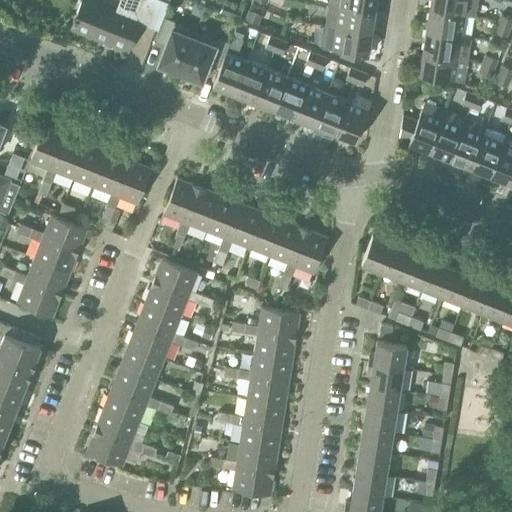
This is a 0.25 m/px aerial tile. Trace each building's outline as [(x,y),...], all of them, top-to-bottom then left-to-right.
[(139,22),(158,30),(163,17),(169,2),(162,0),(118,0),(115,8),(95,0),(82,0),(72,27),(128,49),(139,22)] [(375,11),(376,0),(330,0),(329,4),(375,11)] [(476,0),(431,0),(430,8),(464,14),(474,16),(476,0)] [(326,26),(371,33),(375,11),(329,4),(326,26)] [(464,14),(430,8),(426,30),(461,35),(464,14)] [(250,10),(246,18),(257,23),(261,15),(250,10)] [(511,18),(501,14),(498,23),(510,27),(511,21),(511,18)] [(163,17),(158,30),(154,40),(165,44),(158,63),(180,72),(195,32),(173,23),(173,21),(163,17)] [(233,34),(242,38),(247,26),(237,22),(233,34)] [(495,31),(507,36),(510,27),(498,23),(495,31)] [(368,55),(371,33),(326,26),(322,47),(368,55)] [(423,51),(467,58),(471,37),(461,35),(426,30),(423,51)] [(195,32),(180,72),(202,80),(209,62),(220,66),(226,52),(229,43),(219,39),(218,41),(217,41),(195,32)] [(266,47),(274,50),(278,39),(270,35),(266,47)] [(287,42),(278,39),(274,50),(283,54),(287,42)] [(354,62),(356,56),(357,53),(341,50),(339,56),(354,62)] [(419,74),(464,81),(467,58),(423,51),(419,74)] [(226,52),(220,66),(213,85),(234,93),(246,60),(226,52)] [(306,63),(314,66),(318,55),(310,52),(306,63)] [(486,54),(482,63),(494,68),(497,59),(486,54)] [(327,59),(318,55),(314,66),(323,69),(327,59)] [(234,93),(254,101),(267,68),(246,60),(234,93)] [(494,68),(482,63),(479,71),(491,76),(494,68)] [(511,67),(502,64),(499,73),(510,78),(511,73),(511,67)] [(346,79),(354,82),(359,70),(350,67),(346,79)] [(274,109),(287,76),(267,68),(254,101),(274,109)] [(368,74),(359,70),(354,82),(364,85),(368,74)] [(507,86),(510,78),(499,73),(496,81),(507,86)] [(294,117),(307,84),(287,76),(274,109),(294,117)] [(307,84),(294,117),(314,125),(327,92),(307,84)] [(462,103),(471,106),(475,95),(466,91),(462,103)] [(335,132),(347,100),(327,92),(314,125),(335,132)] [(347,100),(335,132),(355,141),(371,100),(350,92),(347,100)] [(479,109),(483,98),(475,95),(471,106),(479,109)] [(425,101),(418,119),(403,113),(399,135),(410,139),(409,142),(430,151),(443,118),(446,109),(425,101)] [(502,118),(511,122),(511,120),(511,108),(506,107),(502,118)] [(446,109),(443,118),(430,151),(450,158),(466,117),(446,109)] [(450,158),(471,167),(484,134),(487,125),(466,117),(450,158)] [(52,169),(66,134),(44,126),(30,161),(48,168),(52,169)] [(503,141),(504,142),(491,175),(511,182),(511,179),(511,135),(506,133),(503,141)] [(56,171),(73,177),(87,142),(66,134),(52,169),(48,168),(43,180),(51,183),(56,171)] [(503,141),(484,134),(471,167),(491,175),(504,142),(503,141)] [(94,186),(108,151),(87,142),(73,177),(94,186)] [(129,159),(108,151),(94,186),(111,192),(116,194),(129,159)] [(17,179),(25,158),(14,153),(5,174),(17,179)] [(111,192),(107,205),(115,208),(120,196),(138,203),(152,168),(129,159),(116,194),(111,192)] [(0,202),(10,179),(0,174),(0,202)] [(163,213),(181,220),(185,221),(199,186),(177,178),(163,213)] [(46,195),(51,183),(43,180),(38,192),(46,195)] [(199,186),(185,221),(181,220),(176,232),(185,235),(189,223),(206,230),(220,195),(199,186)] [(206,230),(224,236),(228,238),(241,203),(220,195),(206,230)] [(75,207),(63,203),(60,211),(72,216),(75,207)] [(241,203),(228,238),(224,236),(219,249),(227,252),(232,240),(249,246),(263,211),(241,203)] [(110,220),(115,208),(107,205),(102,217),(110,220)] [(249,246),(270,255),(284,220),(263,211),(249,246)] [(51,214),(44,232),(43,236),(78,250),(87,228),(51,214)] [(305,228),(284,220),(270,255),(287,262),(291,263),(305,228)] [(29,235),(32,227),(20,223),(17,231),(29,235)] [(43,236),(44,232),(32,227),(29,235),(41,240),(34,257),(70,271),(78,250),(43,236)] [(305,228),(291,263),(287,262),(283,274),(291,277),(296,265),(314,272),(328,237),(305,228)] [(180,247),(185,235),(176,232),(172,244),(180,247)] [(362,263),(382,271),(395,238),(385,235),(384,239),(373,235),(362,263)] [(406,243),(395,238),(382,271),(402,279),(413,251),(404,247),(406,243)] [(222,264),(227,252),(219,249),(214,261),(222,264)] [(402,279),(422,286),(433,259),(413,251),(402,279)] [(34,257),(28,275),(26,279),(62,293),(70,271),(34,257)] [(203,294),(191,290),(198,272),(162,258),(153,280),(189,294),(187,298),(200,303),(203,294)] [(453,266),(433,259),(422,286),(443,294),(453,266)] [(0,273),(12,278),(15,270),(3,265),(0,273)] [(443,294),(463,302),(474,274),(453,266),(443,294)] [(26,279),(28,275),(15,270),(12,278),(25,283),(17,301),(53,315),(62,293),(26,279)] [(286,289),(291,277),(283,274),(278,286),(286,289)] [(494,282),(474,274),(463,302),(483,310),(494,282)] [(260,280),(248,275),(245,284),(257,288),(260,280)] [(153,280),(145,301),(181,315),(187,298),(189,294),(153,280)] [(483,310),(503,318),(511,294),(511,283),(505,281),(503,286),(494,282),(483,310)] [(215,299),(203,294),(200,303),(212,307),(215,299)] [(511,294),(503,318),(511,321),(511,294)] [(371,300),(359,295),(356,303),(368,308),(371,300)] [(371,300),(368,308),(380,313),(383,305),(371,300)] [(174,332),(181,315),(145,301),(137,322),(172,336),(171,340),(183,345),(186,337),(174,332)] [(262,306),(259,325),(258,329),(296,335),(300,312),(262,306)] [(411,316),(399,311),(396,319),(408,324),(411,316)] [(423,321),(411,316),(408,324),(420,329),(423,321)] [(0,330),(5,332),(8,334),(11,325),(0,321),(0,330)] [(244,332),(246,323),(233,321),(232,330),(244,332)] [(137,322),(129,343),(164,357),(171,340),(172,336),(137,322)] [(258,329),(259,325),(246,323),(244,332),(257,334),(254,352),(292,358),(296,335),(258,329)] [(381,323),(379,334),(391,336),(392,324),(381,323)] [(11,325),(8,334),(20,339),(23,330),(11,325)] [(205,326),(202,335),(210,338),(213,329),(205,326)] [(451,332),(439,327),(436,335),(448,339),(451,332)] [(23,330),(20,339),(32,344),(36,335),(23,330)] [(20,339),(8,334),(5,332),(0,344),(0,356),(32,369),(40,347),(32,344),(20,339)] [(464,337),(451,332),(448,339),(461,344),(464,337)] [(198,342),(186,337),(183,345),(195,350),(198,342)] [(375,352),(370,351),(369,362),(403,367),(406,345),(377,341),(375,352)] [(129,343),(120,365),(156,379),(164,357),(129,343)] [(491,347),(479,343),(476,351),(488,355),(491,347)] [(504,352),(491,347),(488,355),(501,360),(504,352)] [(254,352),(252,370),(251,374),(289,380),(292,358),(254,352)] [(0,380),(24,390),(32,369),(0,356),(0,380)] [(196,358),(192,366),(200,369),(203,361),(196,358)] [(445,361),(443,373),(452,375),(454,362),(445,361)] [(370,384),(400,388),(403,367),(369,362),(367,372),(372,373),(370,384)] [(149,396),(156,379),(120,365),(112,386),(148,400),(146,404),(158,409),(161,400),(149,396)] [(237,377),(239,368),(225,366),(224,375),(237,377)] [(251,374),(252,370),(239,368),(237,377),(250,379),(247,397),(285,403),(289,380),(251,374)] [(440,394),(440,395),(448,396),(450,383),(452,375),(443,373),(442,373),(441,381),(428,379),(426,392),(440,394)] [(0,380),(0,405),(15,411),(24,390),(0,380)] [(203,382),(195,380),(191,392),(200,395),(203,382)] [(370,384),(367,405),(396,410),(400,388),(370,384)] [(112,386),(104,407),(139,421),(146,404),(148,400),(112,386)] [(446,409),(448,396),(440,395),(440,396),(431,395),(429,406),(438,407),(438,408),(446,409)] [(247,397),(245,415),(244,419),(282,425),(285,403),(247,397)] [(173,405),(161,400),(158,409),(170,413),(173,405)] [(0,429),(7,432),(15,411),(0,405),(0,429)] [(396,410),(367,405),(363,426),(393,431),(396,410)] [(133,438),(139,421),(104,407),(96,428),(131,442),(129,446),(142,451),(145,443),(133,438)] [(230,422),(231,413),(218,411),(217,420),(230,422)] [(244,419),(245,415),(231,413),(230,422),(243,424),(240,442),(278,448),(282,425),(244,419)] [(425,423),(423,434),(432,435),(434,424),(425,423)] [(202,426),(195,425),(193,434),(200,435),(202,426)] [(435,425),(433,437),(442,439),(444,426),(435,425)] [(393,431),(363,426),(360,448),(389,452),(393,431)] [(122,464),(129,446),(131,442),(96,428),(87,451),(122,464)] [(431,451),(433,437),(420,436),(418,449),(431,451)] [(440,452),(442,439),(433,437),(431,451),(440,452)] [(240,442),(237,460),(237,464),(274,470),(278,448),(240,442)] [(157,448),(145,443),(142,451),(154,456),(157,448)] [(360,448),(356,469),(386,474),(389,452),(360,448)] [(179,461),(181,454),(168,450),(165,456),(179,461)] [(223,467),(224,458),(211,456),(210,464),(223,467)] [(237,464),(237,460),(224,458),(223,467),(236,469),(233,488),(271,494),(274,470),(237,464)] [(428,468),(426,480),(435,482),(437,469),(428,468)] [(386,474),(356,469),(353,490),(383,495),(386,474)] [(433,495),(435,482),(426,480),(424,493),(433,495)] [(346,500),(345,511),(351,511),(379,511),(383,495),(353,490),(351,501),(346,500)]
